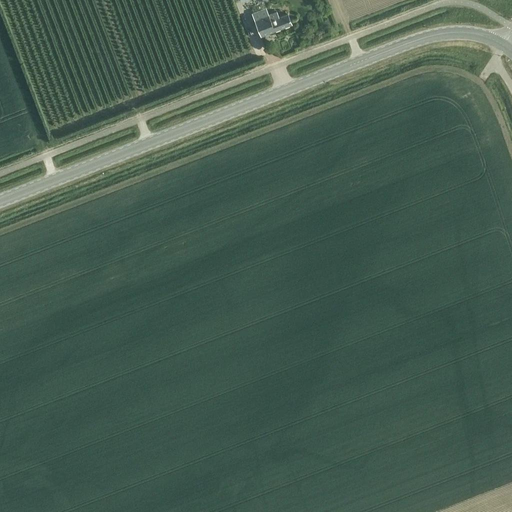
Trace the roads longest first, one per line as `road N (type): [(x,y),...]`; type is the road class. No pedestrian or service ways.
road 1 (tertiary): [(0,199),(283,87)]
road 2 (tertiary): [(283,87),(434,34),(473,32),(503,44)]
